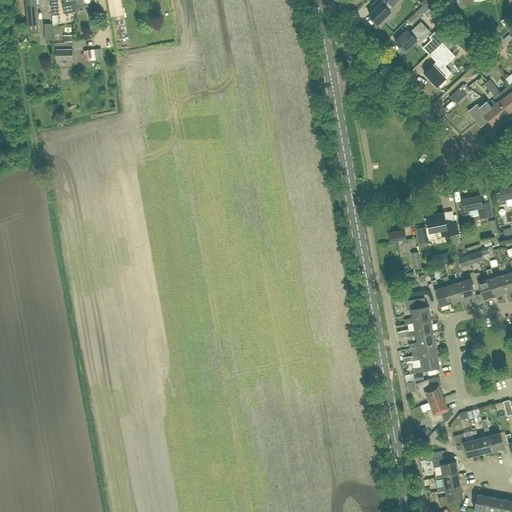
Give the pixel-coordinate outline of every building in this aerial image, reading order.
[(25,0),(27,26),(38,25),(36,0),(25,0)] [(64,14),(76,11),(75,7),(75,4),(73,0),(61,0),(61,1),(63,0),(64,3),(62,3),(64,14)] [(108,0),(111,16),(118,14),(124,13),(121,0),(108,0)] [(393,6),(399,0),(377,0),(372,5),(375,8),(369,14),(378,24),(378,23),(380,26),(391,15),(389,13),(390,12),(384,6),(388,2),(393,6)] [(421,6),(406,20),(411,26),(422,15),(427,19),(434,12),(430,8),(426,11),(421,6)] [(47,21),(48,36),(56,36),(55,21),(47,21)] [(407,30),(395,42),(405,52),(416,41),(419,43),(430,32),(421,23),(410,33),(407,30)] [(432,39),(423,47),(429,53),(446,37),(439,28),(430,37),(432,39)] [(445,39),(451,45),(459,38),(453,32),(445,39)] [(436,86),(437,86),(439,85),(441,87),(446,82),(444,79),(451,73),(445,66),(455,56),(442,43),(430,54),(437,62),(424,73),(425,74),(425,73),(437,86),(436,86)] [(56,65),(73,64),(72,49),(55,50),(56,65)] [(85,62),(102,60),(101,49),(83,51),(85,62)] [(487,68),(496,59),(489,53),(480,61),(487,68)] [(490,90),(495,86),(489,80),(485,84),(490,90)] [(462,84),(449,97),(455,104),(470,90),(462,84)] [(510,111),(502,100),(497,94),(500,92),(495,86),(490,90),(495,96),(494,97),(498,102),(493,107),(492,107),(501,118),(510,111)] [(500,92),(497,94),(502,100),(510,111),(511,109),(511,93),(511,92),(506,87),(500,92)] [(483,121),(487,118),(493,125),(501,118),(492,107),(493,107),(487,100),(479,107),(477,105),(469,111),(480,126),(485,123),(483,121)] [(511,186),(500,189),(500,192),(496,193),(499,206),(507,204),(506,198),(511,197),(511,186)] [(482,206),(480,196),(462,200),(463,203),(459,203),(462,215),(470,213),(469,209),(477,207),(479,218),(492,215),(490,204),(482,206)] [(458,233),(456,221),(446,223),(444,212),(426,216),(428,227),(429,233),(441,230),(442,236),(458,233)] [(497,230),(495,220),(489,221),(493,241),(499,240),(498,230),(497,230)] [(406,241),(404,230),(389,233),(389,234),(388,234),(389,238),(390,238),(391,244),(398,242),(401,256),(409,254),(406,241)] [(501,247),(494,249),(498,261),(504,259),(501,247)] [(488,249),(481,251),(483,259),(490,257),(488,249)] [(411,253),(414,269),(422,268),(419,251),(411,253)] [(483,261),(483,259),(481,251),(469,255),(472,264),(483,261)] [(459,282),(464,299),(476,295),(471,278),(462,281),(459,273),(462,272),(458,260),(453,262),(456,273),(455,274),(457,282),(459,282)] [(511,271),(505,274),(503,265),(498,267),(501,275),(502,275),(507,291),(511,289),(511,271)] [(502,275),(501,275),(494,277),(491,269),(486,270),(489,279),(490,278),(495,295),(507,291),(502,275)] [(490,278),(489,279),(482,281),(479,273),(475,274),(477,283),(478,283),(483,299),(495,295),(490,278)] [(459,282),(457,282),(450,285),(447,276),(443,278),(446,286),(447,286),(452,302),(464,299),(459,282)] [(447,286),(446,286),(438,288),(436,280),(431,281),(434,290),(435,290),(440,306),(452,302),(447,286)] [(413,321),(431,318),(428,306),(426,306),(424,298),(406,301),(407,310),(411,309),(413,318),(404,320),(405,324),(414,323),(413,321)] [(413,321),(414,323),(415,330),(406,332),(407,336),(416,335),(416,334),(433,330),(431,318),(413,321)] [(418,346),(435,343),(433,330),(416,334),(416,335),(417,342),(409,344),(409,349),(418,347),(418,346)] [(420,359),(420,358),(437,355),(435,343),(418,346),(418,347),(419,355),(411,356),(412,361),(420,359)] [(420,359),(412,361),(413,368),(414,373),(423,371),(423,370),(440,367),(437,355),(420,358),(420,359)] [(423,373),(414,374),(415,381),(424,379),(423,373)] [(429,402),(442,397),(438,384),(431,387),(428,379),(416,383),(421,398),(427,395),(429,402)] [(442,397),(429,402),(432,409),(426,411),(432,425),(444,420),(441,412),(447,410),(442,397)] [(507,416),(511,414),(511,410),(509,400),(503,402),(507,416)] [(469,423),(475,421),(472,410),(466,411),(469,423)] [(488,436),(492,451),(504,447),(500,432),(490,435),(488,427),(484,428),(486,436),(488,436)] [(428,437),(426,429),(416,430),(417,438),(418,438),(428,437)] [(488,436),(486,436),(478,438),(476,430),(471,431),(474,439),(475,439),(479,454),(492,451),(488,436)] [(475,439),(474,439),(466,441),(464,433),(459,434),(461,443),(463,442),(467,457),(479,454),(475,439)] [(443,478),(443,476),(458,474),(456,461),(449,462),(448,456),(433,458),(435,467),(441,466),(442,474),(434,475),(435,480),(443,478)] [(445,489),(461,486),(458,474),(443,476),(443,478),(445,486),(437,488),(437,492),(446,491),(445,489)] [(445,489),(446,491),(447,499),(439,500),(440,505),(448,503),(448,501),(463,499),(461,486),(445,489)] [(486,511),(490,497),(477,494),(474,510),(484,511),(486,511)] [(499,511),(502,499),(490,497),(486,511),(499,511)] [(511,511),(511,500),(502,499),(499,511),(511,511)]
